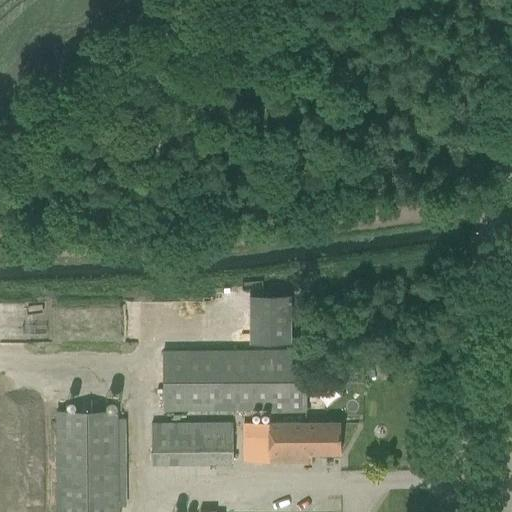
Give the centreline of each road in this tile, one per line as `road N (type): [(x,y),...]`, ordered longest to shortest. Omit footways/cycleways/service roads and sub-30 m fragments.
road 1 (track): [(488,211),(0,256)]
road 2 (unclassified): [(438,511),(446,411),(511,117)]
road 3 (track): [(189,0),(0,164)]
